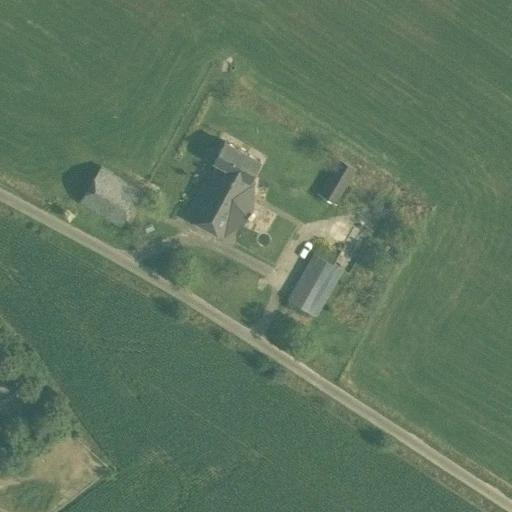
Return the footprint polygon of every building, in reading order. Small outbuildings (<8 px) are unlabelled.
[(250,180),(260,161),(224,141),(213,161),(216,162),(186,217),(215,234),(216,232),(224,236),(253,214),(254,183),(250,180)] [(336,158),(317,192),(335,203),(355,168),(336,158)] [(101,165),(78,201),(121,227),(142,191),(101,165)] [(347,273),(312,253),(287,298),(323,317),(347,273)] [(6,379),(0,382),(0,395),(12,388),(6,379)] [(29,381),(0,397),(0,408),(9,424),(43,404),(29,381)]
